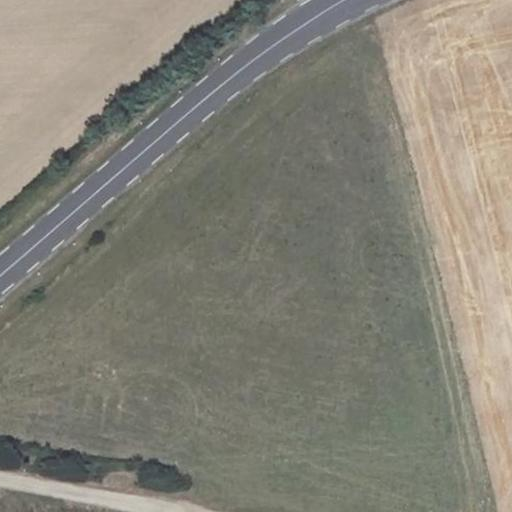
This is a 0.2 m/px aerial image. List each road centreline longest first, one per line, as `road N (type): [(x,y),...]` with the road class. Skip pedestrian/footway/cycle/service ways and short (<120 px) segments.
road 1 (secondary): [(0,274),(297,29),(350,0)]
road 2 (track): [(0,476),(187,511)]
